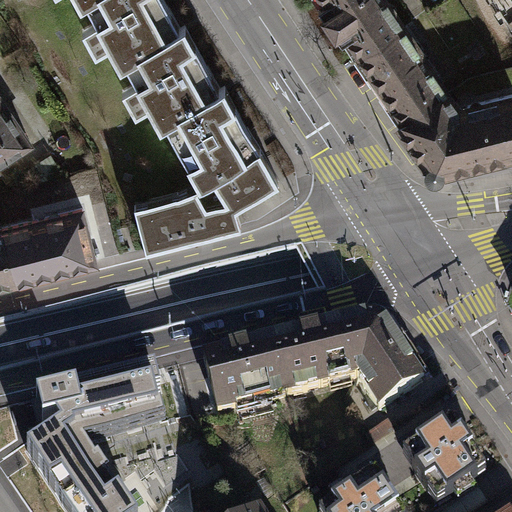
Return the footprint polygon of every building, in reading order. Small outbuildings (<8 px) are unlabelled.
[(178,22),(166,0),(104,0),(108,7),(96,14),(97,16),(82,24),(95,46),(109,37),(120,58),(126,55),(139,47),(138,44),(178,22)] [(315,0),(353,57),(403,24),(387,0),(315,0)] [(218,82),(185,19),(178,22),(138,44),(139,47),(126,55),(136,73),(123,82),(135,106),(149,98),(159,117),(165,114),(179,106),(178,104),(218,82)] [(403,24),(353,57),(398,124),(448,91),(403,24)] [(179,106),(165,114),(198,175),(214,167),(260,145),(224,79),(218,82),(178,104),(179,106)] [(448,91),(398,124),(428,172),(438,174),(511,155),(511,94),(459,106),(448,91)] [(0,160),(30,141),(0,96),(0,160)] [(147,248),(240,223),(235,201),(279,178),(260,145),(214,167),(226,192),(204,198),(195,178),(178,188),(135,201),(147,248)] [(82,208),(1,228),(14,279),(94,260),(82,208)] [(1,228),(0,227),(0,282),(14,279),(1,228)] [(343,322),(358,379),(380,410),(425,380),(377,314),(343,322)] [(274,339),(288,396),(358,379),(343,322),(274,339)] [(274,339),(203,357),(217,415),(288,396),(274,339)] [(29,449),(69,511),(131,511),(99,462),(97,463),(84,445),(164,424),(156,394),(162,392),(157,371),(40,401),(46,421),(57,418),(61,428),(29,449)] [(428,492),(438,507),(455,496),(452,491),(468,481),(471,485),(487,474),(453,423),(437,434),(440,438),(423,449),(421,444),(403,456),(413,471),(409,474),(423,495),(428,492)] [(399,511),(375,475),(347,493),(350,498),(337,506),(336,504),(323,511),(399,511)]
